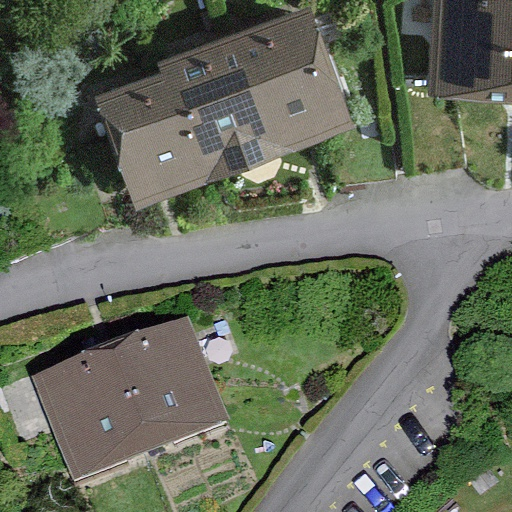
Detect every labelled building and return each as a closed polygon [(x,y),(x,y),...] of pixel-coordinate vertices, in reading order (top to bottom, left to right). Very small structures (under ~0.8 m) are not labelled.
[(490,99),(497,0),(415,0),(409,93),(490,99)] [(511,0),(497,0),(490,99),(511,100),(511,0)] [(290,12),(217,38),(259,158),(333,132),(290,12)] [(141,65),(144,73),(183,185),(259,158),(217,38),(141,65)] [(77,97),(116,208),(183,185),(144,73),(77,97)] [(170,334),(93,363),(133,471),(210,442),(170,334)] [(18,390),(58,498),(133,471),(93,363),(18,390)]
